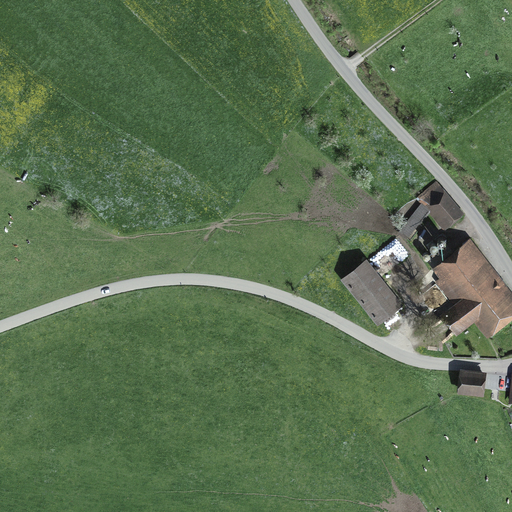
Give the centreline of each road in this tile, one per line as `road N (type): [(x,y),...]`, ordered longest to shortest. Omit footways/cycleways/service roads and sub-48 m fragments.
road 1 (unclassified): [(0,326),(109,289),(212,279),(271,292),(408,358),(511,366)]
road 2 (unclassified): [(511,273),(461,197),(343,70),(295,0)]
